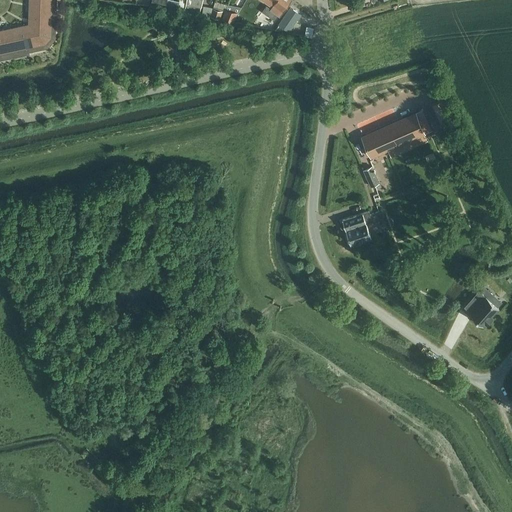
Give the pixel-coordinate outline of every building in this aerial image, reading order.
[(151,0),(150,4),(165,8),(166,0),(151,0)] [(186,0),(186,3),(184,13),(200,16),(202,6),(202,0),(186,0)] [(248,6),(252,8),(255,2),(252,0),(246,0),(242,7),(246,9),(248,6)] [(277,14),(280,16),(291,0),(262,0),(268,4),(263,12),(272,18),(274,15),(276,16),(277,14)] [(29,5),(29,19),(56,20),(58,20),(58,14),(57,14),(57,6),(29,5)] [(290,7),(279,24),(288,31),(300,14),(294,10),(290,7)] [(211,16),(220,19),(222,11),(214,8),(211,16)] [(221,20),(234,22),(237,13),(225,11),(221,20)] [(55,39),(56,20),(29,19),(28,24),(51,44),(55,39)] [(48,48),(51,44),(28,24),(23,25),(29,52),(48,48)] [(30,54),(29,52),(23,25),(4,29),(10,58),(30,54)] [(0,60),(10,58),(4,29),(0,30),(0,60)] [(431,104),(440,124),(451,119),(442,99),(431,104)] [(362,136),(372,158),(425,134),(415,112),(362,136)] [(364,173),(371,187),(378,183),(371,169),(364,173)] [(343,220),(351,245),(370,239),(365,223),(373,221),(370,211),(343,220)] [(472,299),(479,305),(470,315),(482,326),(485,323),(486,324),(492,317),(491,316),(498,308),(490,301),(494,296),(483,286),(472,299)]
